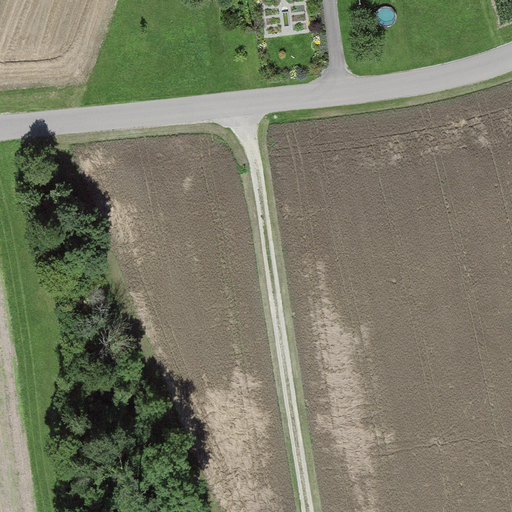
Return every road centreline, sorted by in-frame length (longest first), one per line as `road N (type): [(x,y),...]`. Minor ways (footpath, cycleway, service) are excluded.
road 1 (unclassified): [(0,127),(339,93),(511,53)]
road 2 (track): [(302,511),(247,103)]
